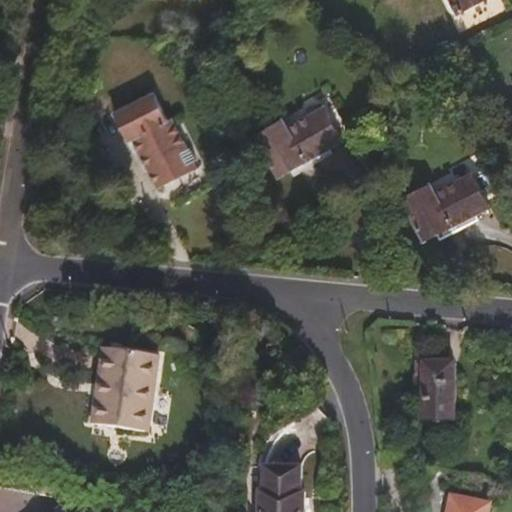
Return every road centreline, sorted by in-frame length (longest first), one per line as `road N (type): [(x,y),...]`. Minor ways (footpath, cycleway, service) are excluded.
road 1 (residential): [(0,262),(304,290)]
road 2 (residential): [(44,0),(0,261)]
road 3 (residential): [(304,290),(348,377),(366,477),(364,511)]
road 4 (residential): [(304,290),(511,312)]
